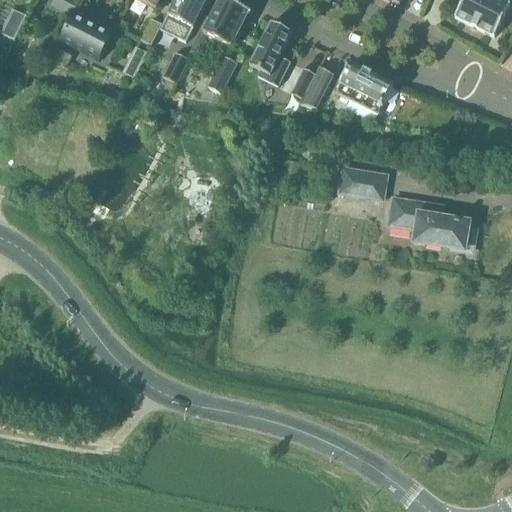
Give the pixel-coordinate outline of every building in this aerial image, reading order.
[(132,0),(156,12),(162,0),(132,0)] [(187,44),(209,0),(176,0),(163,27),(160,32),(187,44)] [(231,50),(250,15),(249,14),(221,0),(203,36),(231,50)] [(500,0),(499,2),(494,0),(465,0),(455,20),(494,40),(511,8),(504,4),(505,2),(500,0)] [(27,19),(12,12),(0,36),(15,43),(27,19)] [(112,38),(72,18),(59,43),(99,63),(112,38)] [(152,48),(160,33),(160,32),(163,27),(151,21),(140,43),(152,48)] [(292,36),(271,25),(249,68),(260,74),(257,79),(279,90),(291,65),(281,60),(292,36)] [(145,60),(133,54),(122,76),(135,82),(145,60)] [(176,87),(189,63),(175,55),(163,80),(176,87)] [(222,97),(237,67),(223,59),(208,90),(222,97)] [(382,110),(393,87),(351,66),(336,96),(351,103),(355,95),(377,106),(376,107),(382,110)] [(316,78),(303,71),(291,96),(303,103),(316,78)] [(316,78),(303,103),(300,109),(317,112),(333,78),(319,71),(316,78)] [(386,180),(344,174),(341,196),(382,203),(386,180)] [(431,209),(394,204),(390,229),(415,233),(413,246),(425,248),(426,247),(455,251),(455,253),(470,255),(471,253),(472,253),(475,236),(474,236),(474,233),(467,232),(469,225),(460,224),(460,223),(455,222),(455,223),(430,219),(431,209)]
